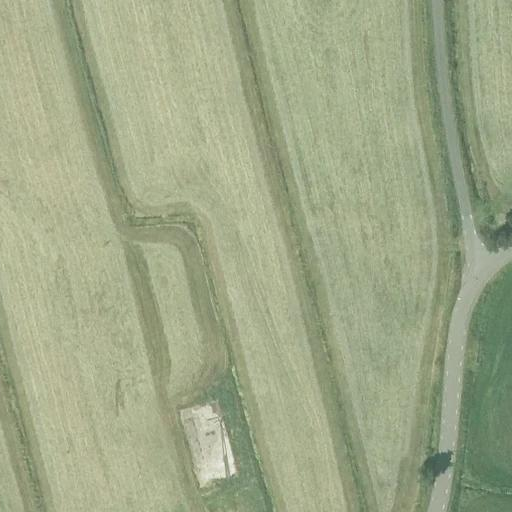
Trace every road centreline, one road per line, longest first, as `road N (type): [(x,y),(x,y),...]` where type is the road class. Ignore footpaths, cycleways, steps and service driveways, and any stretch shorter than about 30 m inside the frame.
road 1 (unclassified): [(483,266),(448,127),(436,0)]
road 2 (unclassified): [(435,511),(461,309),(483,266)]
